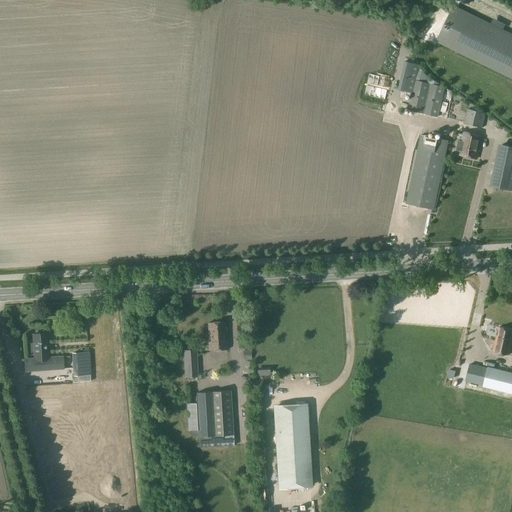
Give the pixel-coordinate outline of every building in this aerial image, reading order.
[(511,36),(453,7),(436,42),(511,79),(511,36)] [(405,61),(398,90),(411,93),(407,109),(438,117),(445,87),(444,87),(426,75),(417,64),(405,61)] [(444,117),(461,120),(465,95),(449,92),(444,117)] [(483,128),(486,113),(467,109),(464,123),(483,128)] [(482,136),(463,132),(461,141),(458,140),(456,150),(460,151),(459,155),(477,159),(482,136)] [(449,141),(420,135),(406,204),(434,210),(449,141)] [(511,146),(502,144),(493,187),(511,190),(511,146)] [(225,335),(225,322),(208,323),(208,333),(207,333),(208,350),(227,349),(226,335),(225,335)] [(509,355),(511,341),(511,330),(499,328),(493,351),(509,355)] [(25,371),(63,368),(62,356),(48,357),(46,333),(33,334),(33,343),(30,343),(31,352),(34,351),(34,358),(24,359),(25,371)] [(185,377),(197,376),(195,350),(183,351),(185,377)] [(34,383),(38,452),(43,452),(44,476),(96,473),(88,351),(72,352),(73,374),(71,374),(57,375),(57,382),(34,383)] [(465,381),(501,390),(505,372),(470,363),(465,381)] [(257,376),(270,375),(269,367),(257,368),(257,376)] [(454,379),(456,371),(449,369),(447,377),(454,379)] [(233,435),(230,391),(195,393),(196,403),(186,403),(188,430),(198,430),(199,437),(199,448),(233,446),(233,435)] [(280,488),(309,486),(305,404),(275,406),(280,488)]
